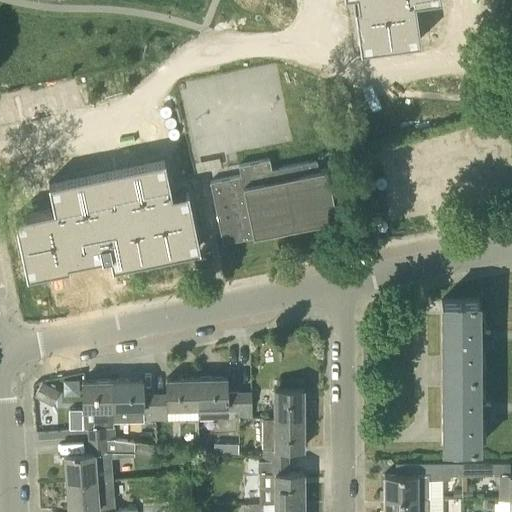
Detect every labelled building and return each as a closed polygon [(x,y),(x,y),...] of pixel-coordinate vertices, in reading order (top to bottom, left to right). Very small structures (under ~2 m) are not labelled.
[(357,0),(359,6),(355,7),(361,49),(421,41),(415,1),(421,0),(357,0)] [(318,170),(318,167),(316,160),(272,168),(269,158),(240,165),(242,174),(210,181),(223,242),(254,236),(337,218),(327,168),(318,170)] [(188,191),(172,195),(164,159),(51,183),(57,209),(17,217),(29,274),(71,265),(70,262),(112,253),(114,265),(200,247),(188,191)] [(441,299),(441,314),(442,372),(479,372),(479,341),(480,341),(480,331),(479,331),(479,299),(441,299)] [(442,372),(442,431),(442,445),(480,445),(480,413),(481,413),(481,404),(480,403),(479,372),(442,372)] [(198,417),(197,377),(166,378),(167,393),(155,394),(155,419),(198,418),(198,417)] [(227,377),(197,377),(198,417),(240,417),(239,391),(227,392),(227,377)] [(81,391),(80,378),(66,378),(66,392),(81,391)] [(112,380),(113,409),(113,420),(155,419),(155,394),(143,394),(143,379),(112,380)] [(82,380),(83,409),(113,409),(112,380),(82,380)] [(58,391),(41,382),(35,393),(52,402),(58,391)] [(275,417),(303,417),(303,387),(275,388),(275,417)] [(252,391),(239,391),(240,417),(252,416),(252,391)] [(262,448),(262,460),(288,460),(288,448),(303,448),(303,417),(275,417),(275,448),(262,448)] [(114,437),(113,425),(88,427),(89,439),(114,437)] [(67,482),(112,479),(112,473),(108,474),(107,455),(134,452),(134,441),(114,437),(89,439),(90,452),(65,454),(65,458),(64,458),(64,459),(65,459),(67,482)] [(226,453),(238,453),(238,443),(226,443),(226,453)] [(275,502),(304,501),(303,472),(288,472),(288,460),(262,460),(263,472),(274,472),(275,502)] [(384,498),(417,498),(429,498),(428,479),(450,479),(450,475),(462,475),(462,462),(438,463),(416,462),(396,462),(396,473),(384,473),(384,498)] [(490,462),(462,462),(462,475),(467,475),(490,474),(490,462)] [(511,472),(509,473),(498,473),(498,498),(510,498),(511,497),(511,472)] [(113,495),(112,479),(67,482),(69,505),(67,505),(67,506),(69,506),(69,510),(97,508),(114,507),(113,495)] [(463,497),(463,488),(453,488),(453,497),(463,497)] [(428,511),(429,498),(417,498),(384,498),(384,511),(428,511)] [(303,511),(304,501),(275,502),(275,511),(303,511)]
